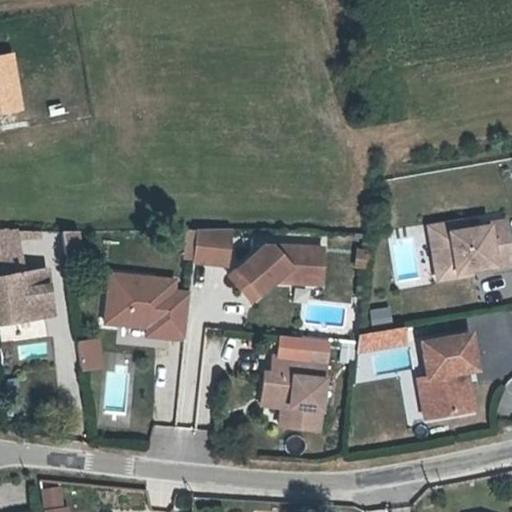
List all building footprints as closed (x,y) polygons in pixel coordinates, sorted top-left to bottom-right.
[(63,255),(80,255),(80,229),(63,229),(63,255)] [(493,234),(436,242),(441,277),(459,274),(460,279),(476,277),(498,273),(498,276),(511,273),(511,229),(493,232),(493,234)] [(195,233),(191,265),(225,268),(230,232),(195,233)] [(262,248),(228,280),(243,297),(257,297),(277,279),(287,280),(292,285),(320,286),(320,268),(304,251),(262,248)] [(321,251),(304,251),(320,268),(321,251)] [(19,256),(0,259),(0,281),(23,277),(19,256)] [(0,327),(53,318),(47,273),(23,277),(0,281),(0,327)] [(459,274),(441,277),(442,287),(476,282),(476,277),(460,279),(459,274)] [(156,283),(109,279),(105,328),(147,332),(168,334),(167,341),(184,343),(188,298),(172,296),(155,295),(156,283)] [(173,285),(156,283),(155,295),(172,296),(173,285)] [(357,329),(358,349),(406,347),(405,327),(357,329)] [(168,334),(147,332),(146,340),(167,341),(168,334)] [(99,336),(77,338),(79,369),(101,368),(99,336)] [(49,355),(47,341),(19,344),(21,359),(49,355)] [(473,342),(423,349),(428,384),(418,385),(421,403),(427,401),(432,405),(435,426),(473,420),(470,393),(467,394),(465,380),(477,379),(473,342)] [(327,365),(273,359),(271,376),(264,376),(262,401),(291,403),(288,429),(319,433),(327,365)] [(291,403),(262,401),(261,408),(282,410),(280,428),(288,429),(291,403)] [(427,401),(421,403),(425,427),(435,426),(432,405),(427,401)] [(42,511),(65,511),(65,481),(41,482),(42,511)]
